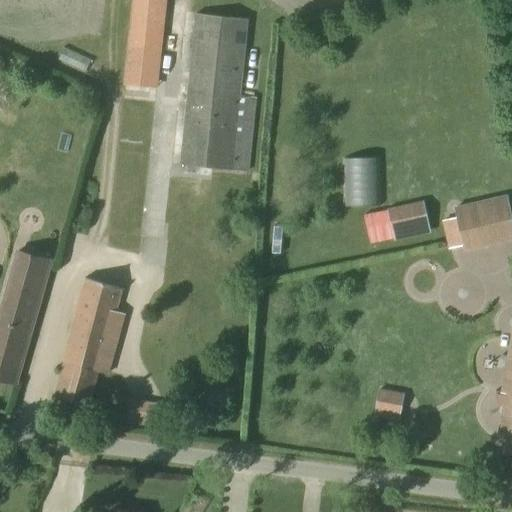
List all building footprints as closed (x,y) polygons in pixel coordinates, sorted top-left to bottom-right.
[(164,87),(169,0),(132,0),(128,85),(164,87)] [(180,164),(232,170),(249,172),(256,96),(239,94),(247,19),(196,13),(180,164)] [(454,206),(457,217),(463,243),(465,250),(511,238),(511,215),(507,194),(454,206)] [(423,200),(387,208),(395,240),(430,232),(423,200)] [(0,379),(16,384),(51,260),(18,251),(0,312),(0,379)] [(81,300),(55,396),(88,406),(97,377),(106,379),(111,362),(110,362),(118,333),(124,313),(115,311),(122,288),(85,277),(79,299),(81,300)] [(455,311),(478,312),(479,284),(443,283),(442,295),(456,295),(455,311)] [(511,324),(506,356),(511,356),(511,372),(508,395),(501,438),(511,440),(511,324)] [(400,416),(404,393),(379,388),(375,412),(400,416)] [(159,422),(160,400),(131,398),(129,420),(159,422)]
